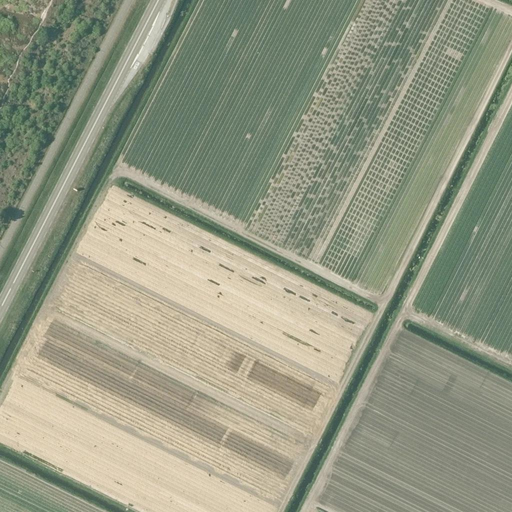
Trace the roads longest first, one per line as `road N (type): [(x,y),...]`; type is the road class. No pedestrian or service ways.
road 1 (track): [(0,394),(106,181),(121,170),(383,304),(280,511)]
road 2 (track): [(305,511),(511,95)]
road 3 (secondary): [(0,310),(158,0)]
